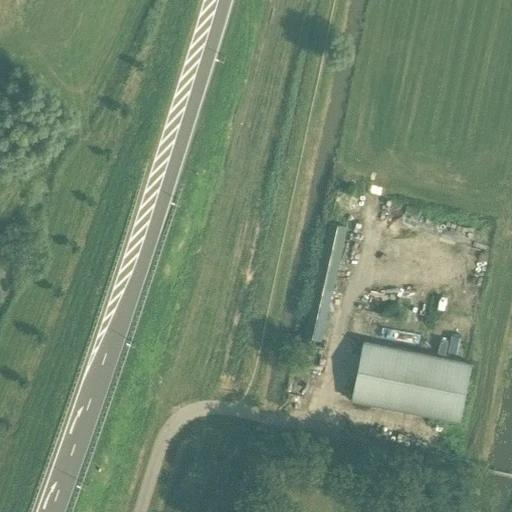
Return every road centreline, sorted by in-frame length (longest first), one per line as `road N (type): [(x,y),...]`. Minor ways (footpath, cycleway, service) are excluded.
road 1 (motorway): [(52,511),(218,0)]
road 2 (unclassified): [(142,511),(175,424),(205,411),(243,413)]
